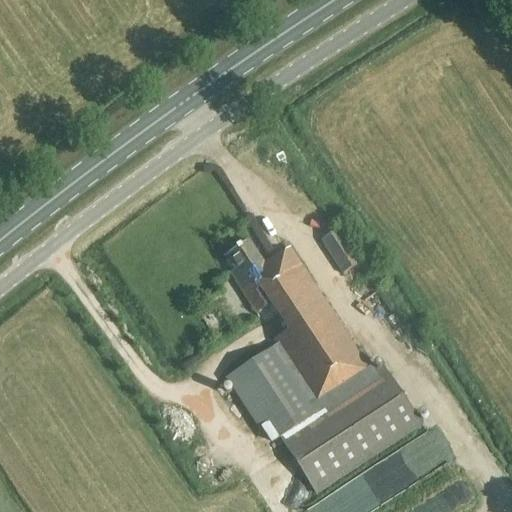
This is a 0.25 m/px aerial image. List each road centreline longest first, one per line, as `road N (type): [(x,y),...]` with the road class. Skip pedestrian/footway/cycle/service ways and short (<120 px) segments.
road 1 (unclassified): [(0,289),(206,132)]
road 2 (unclassified): [(206,132),(406,0)]
road 3 (primary): [(0,241),(184,102)]
road 4 (primary): [(184,102),(334,0)]
